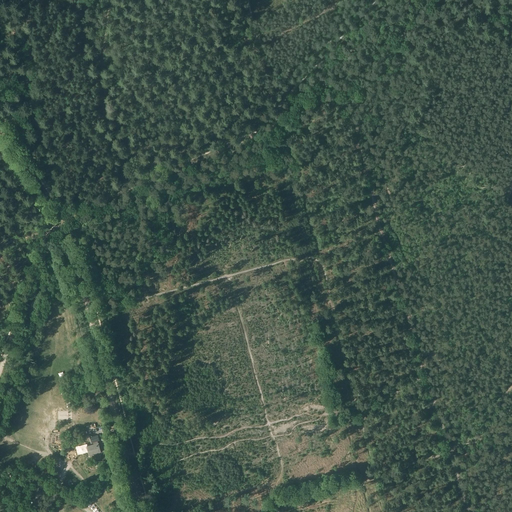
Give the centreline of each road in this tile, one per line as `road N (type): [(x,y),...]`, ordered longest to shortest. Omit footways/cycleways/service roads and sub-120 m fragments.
road 1 (track): [(472,511),(344,96)]
road 2 (track): [(322,245),(349,380),(380,475),(452,452)]
road 3 (track): [(142,511),(62,221)]
road 4 (track): [(302,103),(281,123),(62,221)]
road 5 (unknown): [(229,270),(280,462),(268,511)]
road 6 (track): [(322,245),(88,312)]
road 7 (track): [(2,0),(53,190)]
road 8 (track): [(0,374),(50,235)]
